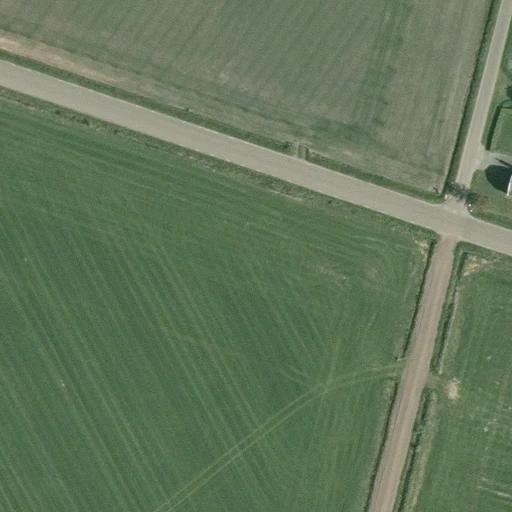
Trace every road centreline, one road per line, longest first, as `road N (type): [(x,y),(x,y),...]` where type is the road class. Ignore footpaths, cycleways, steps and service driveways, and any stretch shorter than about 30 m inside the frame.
road 1 (tertiary): [(448,224),(0,73)]
road 2 (track): [(381,511),(448,224)]
road 3 (unclassified): [(448,224),(506,0)]
